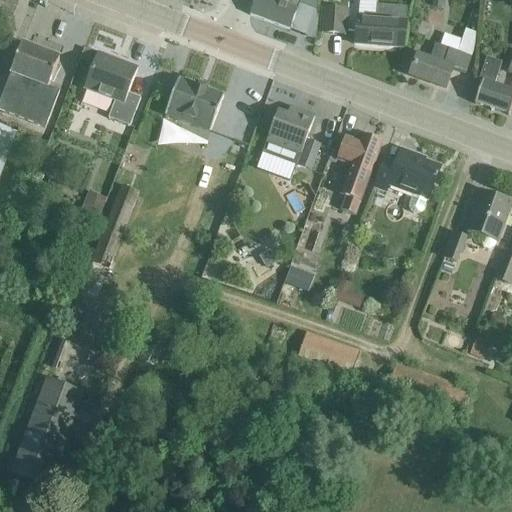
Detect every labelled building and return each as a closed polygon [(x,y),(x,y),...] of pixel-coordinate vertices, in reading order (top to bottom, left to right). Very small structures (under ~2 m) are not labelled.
[(255,0),(250,16),(250,17),(290,31),(301,0),(255,0)] [(440,0),(434,0),(433,9),(442,10),(443,0),(440,0)] [(364,14),(364,20),(357,19),(355,45),(403,49),(407,9),(376,6),(375,15),(364,14)] [(346,35),(348,11),(324,9),(322,33),(346,35)] [(445,37),(441,48),(435,46),(430,60),(420,57),(420,58),(417,57),(409,77),(445,89),(451,70),(465,75),(476,45),(462,41),(462,43),(445,37)] [(22,46),(10,75),(11,76),(0,104),(0,112),(46,130),(60,93),(48,89),(60,60),(22,46)] [(85,50),(80,62),(89,65),(93,54),(85,50)] [(98,55),(84,91),(115,103),(108,120),(130,128),(141,100),(129,95),(138,70),(98,55)] [(482,84),(475,106),(509,117),(511,108),(511,92),(495,86),(502,65),(487,59),(479,83),(482,84)] [(209,133),(210,134),(224,99),(206,92),(207,90),(197,86),(196,88),(178,81),(165,117),(166,117),(167,116),(178,120),(177,122),(192,127),(193,124),(210,131),(209,133)] [(278,114),(262,155),(295,167),(311,173),(321,147),(306,142),(315,119),(290,110),(287,118),(278,114)] [(0,178),(16,136),(0,130),(0,178)] [(339,155),(336,161),(351,167),(340,196),(346,199),(342,209),(341,212),(355,218),(358,209),(371,174),(382,144),(374,141),(374,138),(367,136),(365,138),(363,137),(360,145),(345,139),(339,155)] [(333,152),(329,162),(335,165),(336,161),(339,155),(333,152)] [(427,202),(440,169),(414,159),(415,157),(401,152),(396,166),(385,161),(374,189),(386,194),(388,187),(412,196),(413,196),(411,202),(410,205),(408,208),(408,211),(409,214),(411,216),(413,218),(418,218),(421,216),(423,213),(427,202)] [(92,265),(109,271),(139,194),(122,188),(92,265)] [(88,195),(82,212),(99,218),(106,201),(88,195)] [(478,209),(469,234),(483,239),(481,244),(483,250),(488,252),(494,249),(496,244),(498,245),(511,209),(511,208),(511,205),(484,195),(478,209)] [(447,261),(457,265),(467,241),(457,237),(447,261)] [(246,266),(259,260),(252,245),(240,251),(246,266)] [(269,252),(259,258),(264,267),(274,261),(269,252)] [(511,255),(510,254),(499,281),(511,286),(511,255)] [(285,286),(302,293),(307,281),(289,275),(285,286)] [(431,304),(449,309),(456,285),(438,280),(431,304)] [(340,282),(333,301),(346,305),(350,294),(353,287),(340,282)] [(306,332),(297,357),(351,376),(359,350),(306,332)] [(475,340),(469,356),(483,362),(489,345),(475,340)] [(160,353),(144,346),(137,361),(153,368),(160,353)] [(472,389),(396,363),(387,387),(464,415),(472,389)] [(46,487),(82,394),(48,381),(12,474),(46,487)] [(13,483),(6,507),(16,510),(24,486),(13,483)]
